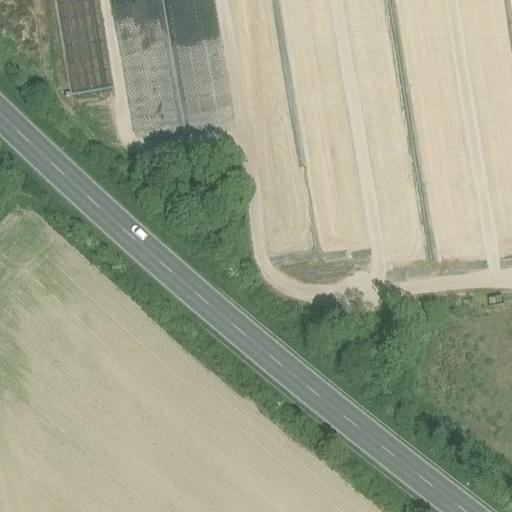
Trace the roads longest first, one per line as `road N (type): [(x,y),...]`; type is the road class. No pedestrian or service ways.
road 1 (primary): [(0,116),(201,302),(460,511)]
road 2 (track): [(245,0),(245,231),(271,294),(318,312),(511,302)]
